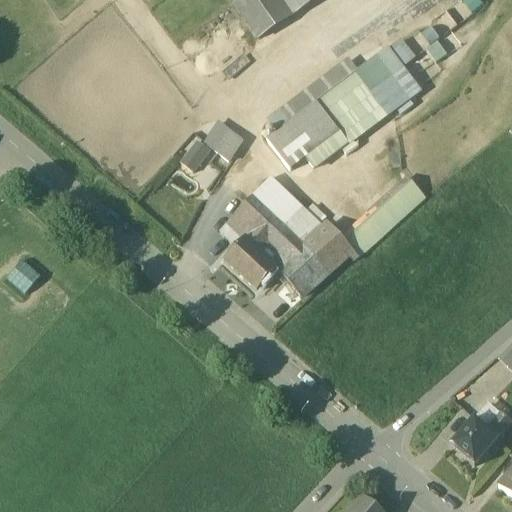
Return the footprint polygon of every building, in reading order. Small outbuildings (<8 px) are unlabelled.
[(230,0),(259,42),(319,0),(230,0)] [(387,54),(357,76),(371,94),(386,82),(401,71),(387,54)] [(349,65),(282,116),(289,126),(317,105),(357,76),(349,65)] [(401,71),(386,82),(403,104),(418,93),(401,72),(401,71)] [(357,76),(317,105),(340,136),(348,145),(387,115),(372,94),(371,94),(357,76)] [(386,82),(372,94),(387,115),(388,116),(403,104),(386,82)] [(289,126),(267,143),(290,174),(340,136),(317,105),(289,126)] [(231,134),(217,155),(229,165),(243,144),(231,134)] [(325,232),(271,180),(228,226),(245,242),(245,241),(279,272),(278,274),(302,300),(349,258),(354,264),(359,260),(342,240),(330,227),(325,232)] [(408,181),(342,240),(359,260),(425,200),(408,181)] [(279,272),(245,241),(245,242),(225,264),(258,295),(278,274),(279,272)] [(511,349),(500,362),(511,373),(511,349)] [(511,427),(501,418),(487,433),(499,444),(511,428),(511,427)] [(475,423),(452,449),(476,470),(499,444),(487,433),(475,423)] [(511,476),(500,490),(511,500),(511,476)] [(364,502),(354,511),(375,511),(377,511),(366,502),(365,503),(364,502)]
